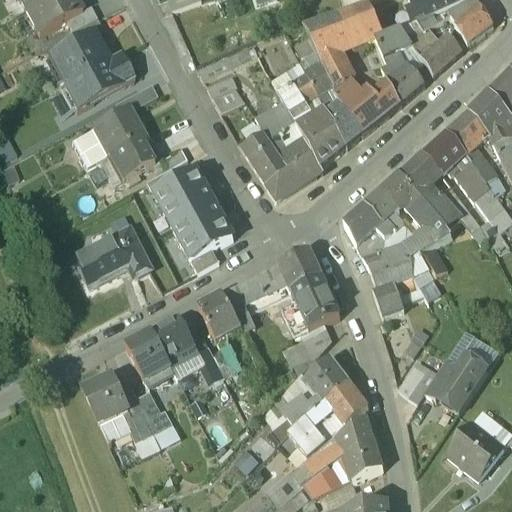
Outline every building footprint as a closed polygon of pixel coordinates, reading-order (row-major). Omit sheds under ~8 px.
[(15,0),(26,18),(58,0),(15,0)] [(69,0),(58,0),(26,18),(40,44),(67,29),(81,21),(80,20),(69,0)] [(198,0),(180,0),(167,4),(172,18),(201,8),(198,0)] [(418,0),(413,0),(407,2),(411,11),(420,8),(421,6),(418,0)] [(472,0),(433,0),(421,6),(420,8),(425,16),(429,22),(473,3),(472,0)] [(369,11),(303,33),(313,52),(330,43),(341,64),(375,45),(383,42),(369,11)] [(461,13),(446,20),(448,23),(450,22),(456,31),(467,22),(461,13)] [(480,13),(467,22),(456,31),(455,32),(468,53),(493,32),(480,13)] [(90,15),(80,20),(81,21),(67,29),(73,40),(97,27),(90,15)] [(425,16),(408,24),(410,30),(416,28),(429,22),(425,16)] [(446,20),(432,26),(435,31),(448,23),(446,20)] [(429,22),(416,28),(423,39),(435,31),(432,26),(429,22)] [(97,27),(73,40),(66,44),(71,54),(92,42),(93,43),(103,38),(97,27)] [(404,70),(389,39),(383,42),(375,45),(385,68),(387,73),(381,76),(386,86),(399,74),(404,70)] [(436,52),(421,65),(434,83),(462,58),(448,41),(436,52)] [(71,54),(50,65),(65,92),(105,69),(99,58),(99,55),(93,43),(92,42),(71,54)] [(330,43),(313,52),(325,75),(332,87),(335,94),(346,89),(352,85),(341,64),(330,43)] [(428,43),(413,53),(421,65),(436,52),(428,43)] [(385,68),(375,45),(341,64),(352,85),(346,89),(351,98),(347,100),(352,110),(369,96),(373,102),(388,89),(386,86),(381,76),(380,77),(377,72),(385,68)] [(247,57),(236,62),(241,72),(251,67),(247,57)] [(119,62),(105,69),(65,92),(61,94),(76,120),(134,88),(119,62)] [(236,62),(199,79),(204,89),(241,72),(236,62)] [(385,68),(377,72),(380,77),(381,76),(387,73),(385,68)] [(399,74),(386,86),(388,89),(401,112),(425,91),(413,78),(407,83),(399,74)] [(325,75),(310,84),(316,95),(332,87),(325,75)] [(511,78),(511,76),(488,99),(511,125),(511,123),(511,78)] [(309,83),(280,100),(285,111),(289,119),(290,118),(320,102),(316,95),(310,84),(309,83)] [(232,84),(208,96),(213,107),(235,96),(237,95),(232,84)] [(346,89),(335,94),(335,102),(337,105),(347,100),(351,98),(346,89)] [(369,96),(352,110),(347,100),(337,105),(340,111),(341,110),(345,118),(363,142),(401,112),(388,89),(373,102),(369,96)] [(115,112),(121,123),(128,119),(157,105),(151,94),(115,112)] [(235,96),(213,107),(222,122),(245,111),(235,96)] [(511,125),(488,99),(468,119),(488,142),(475,153),(485,167),(488,172),(500,165),(499,163),(511,157),(511,147),(504,132),(511,125)] [(340,111),(328,121),(346,156),(363,142),(345,118),(341,110),(340,111)] [(285,111),(258,125),(264,137),(292,121),(290,118),(289,119),(285,111)] [(309,112),(294,121),(301,132),(314,123),(309,112)] [(121,123),(72,150),(87,175),(104,166),(143,144),(128,119),(121,123)] [(328,121),(321,121),(320,119),(314,123),(301,132),(299,134),(299,135),(308,153),(320,177),(346,156),(328,121)] [(468,119),(446,140),(466,161),(475,153),(488,142),(468,119)] [(292,121),(264,137),(267,142),(271,149),(277,146),(286,141),(299,135),(299,134),(292,121)] [(257,123),(233,138),(244,156),(267,142),(258,125),(257,123)] [(299,135),(286,141),(293,157),(291,160),(293,164),(308,153),(299,135)] [(446,140),(423,161),(442,183),(448,178),(466,161),(446,140)] [(267,142),(244,156),(251,168),(274,154),(271,149),(267,142)] [(143,144),(104,166),(118,192),(158,170),(143,144)] [(277,146),(271,149),(274,154),(275,156),(277,156),(281,153),(277,146)] [(290,182),(269,194),(279,209),(321,179),(320,177),(308,153),(293,164),(283,170),(290,182)] [(475,153),(467,160),(476,173),(485,167),(475,153)] [(274,154),(251,168),(268,194),(269,194),(290,182),(283,170),(275,156),(274,154)] [(183,156),(161,168),(167,179),(189,167),(183,156)] [(511,157),(499,163),(500,165),(506,177),(511,190),(511,157)] [(476,173),(467,160),(466,161),(448,178),(450,181),(462,171),(465,175),(463,176),(479,198),(484,194),(481,189),(485,186),(476,173)] [(423,161),(399,182),(418,204),(429,194),(442,183),(423,161)] [(500,165),(488,172),(497,184),(506,177),(500,165)] [(488,172),(485,167),(476,173),(485,186),(488,190),(497,184),(488,172)] [(148,191),(155,204),(176,192),(170,179),(148,191)] [(215,213),(197,180),(176,192),(155,204),(174,236),(215,213)] [(418,204),(399,182),(382,198),(399,217),(403,213),(424,237),(415,243),(416,245),(427,262),(452,246),(452,245),(441,232),(418,204)] [(454,222),(429,194),(418,204),(441,232),(454,222)] [(490,194),(466,213),(481,233),(505,215),(490,194)] [(399,217),(382,198),(366,213),(383,231),(387,228),(394,221),(399,217)] [(233,246),(215,213),(174,236),(192,269),(212,258),(233,246)] [(366,213),(345,232),(357,254),(376,237),(383,231),(366,213)] [(481,233),(466,213),(454,222),(441,232),(452,245),(452,246),(457,252),(481,233)] [(403,231),(394,221),(387,228),(396,238),(403,231)] [(396,238),(387,228),(383,231),(376,237),(385,247),(393,241),(396,238)] [(133,236),(74,265),(89,296),(131,275),(136,284),(153,276),(133,236)] [(376,237),(357,254),(363,266),(384,260),(385,247),(376,237)] [(393,241),(385,247),(384,260),(392,257),(393,241)] [(416,245),(403,254),(412,269),(420,264),(421,266),(427,262),(416,245)] [(392,257),(384,260),(382,272),(370,276),(378,298),(396,293),(415,286),(415,285),(412,269),(403,254),(392,257)] [(219,271),(212,258),(192,269),(199,282),(219,271)] [(311,259),(279,273),(287,291),(291,300),(323,285),(311,259)] [(384,260),(363,266),(369,276),(370,276),(382,272),(384,260)] [(421,266),(420,264),(412,269),(415,285),(420,283),(426,292),(434,287),(421,266)] [(279,273),(259,284),(268,301),(287,291),(279,273)] [(259,284),(245,291),(254,308),(268,301),(259,284)] [(323,285),(291,300),(297,314),(302,324),(304,323),(334,309),(323,285)] [(245,291),(230,299),(239,315),(254,308),(245,291)] [(378,298),(375,300),(383,326),(404,319),(396,293),(378,298)] [(224,302),(199,315),(216,349),(227,343),(227,342),(241,335),(224,302)] [(291,337),(298,350),(342,330),(334,311),(305,324),(307,330),(291,337)] [(297,314),(283,320),(291,336),(307,329),(304,323),(302,324),(297,314)] [(180,326),(153,340),(170,373),(184,367),(183,366),(197,359),(180,326)] [(332,350),(327,338),(304,349),(314,370),(332,350)] [(153,340),(126,353),(143,387),(155,381),(170,373),(153,340)] [(465,363),(457,375),(458,376),(439,403),(440,404),(462,418),(488,378),(465,363)] [(331,368),(304,388),(319,407),(324,404),(327,410),(349,392),(331,368)] [(419,412),(425,402),(438,382),(418,369),(399,398),(419,412)] [(438,382),(425,402),(437,409),(440,404),(439,403),(458,376),(457,375),(447,369),(438,382)] [(121,402),(114,387),(102,392),(101,390),(85,397),(101,433),(117,425),(116,423),(127,418),(128,418),(121,402)] [(349,392),(327,410),(332,417),(346,434),(369,417),(349,392)] [(143,419),(132,397),(121,402),(128,418),(127,418),(129,424),(130,425),(143,419)] [(309,414),(303,406),(290,416),(282,422),(288,429),(295,438),(306,427),(327,410),(324,404),(319,407),(309,414)] [(271,417),(279,427),(284,424),(282,422),(290,416),(282,405),(271,417)] [(332,417),(327,410),(306,427),(314,437),(325,428),(323,425),(332,417)] [(276,438),(288,429),(284,424),(279,427),(271,417),(265,424),(276,438)] [(346,434),(332,417),(323,425),(325,428),(314,437),(326,451),(346,434)] [(117,425),(101,433),(109,451),(131,441),(124,426),(129,424),(127,418),(116,423),(117,425)] [(143,419),(130,425),(129,424),(124,426),(131,441),(136,451),(153,442),(143,419)] [(295,438),(289,444),(298,456),(307,467),(326,451),(314,437),(306,427),(295,438)] [(367,428),(339,446),(341,454),(345,466),(374,450),(367,428)] [(270,443),(279,453),(289,444),(295,438),(288,429),(276,438),(270,443)] [(473,432),(448,464),(479,490),(505,457),(473,432)] [(298,456),(289,444),(279,453),(279,455),(288,465),(298,456)] [(374,450),(345,466),(353,491),(354,492),(383,478),(374,450)] [(341,454),(323,467),(329,479),(345,466),(341,454)] [(298,456),(288,465),(298,475),(307,467),(298,456)] [(345,466),(329,479),(304,498),(313,510),(353,491),(345,466)] [(307,467),(292,480),(297,487),(300,491),(304,498),(329,479),(323,467),(312,473),(307,467)] [(292,480),(266,501),(273,511),(284,511),(304,498),(300,491),(297,487),(292,480)]
